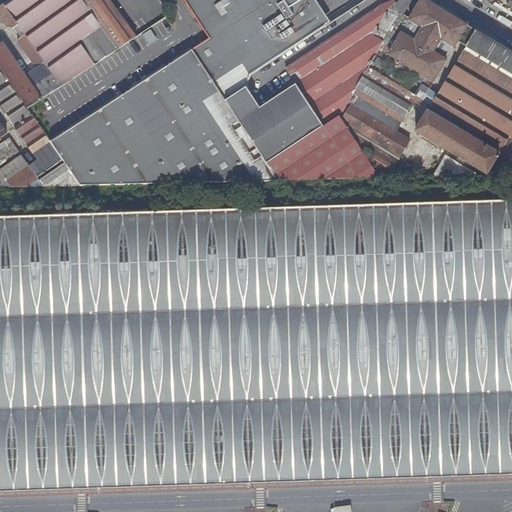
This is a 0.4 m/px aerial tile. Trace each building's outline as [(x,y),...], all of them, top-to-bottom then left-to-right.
[(117,50),(82,0),(8,0),(0,6),(0,16),(8,28),(13,28),(19,25),(25,35),(17,40),(33,64),(41,63),(44,62),(52,73),(32,87),(25,75),(4,45),(0,47),(0,67),(8,80),(9,82),(28,109),(43,99),(49,95),(117,50)] [(82,0),(117,50),(134,39),(107,0),(82,0)] [(278,57),(334,21),(321,0),(187,0),(213,39),(200,47),(219,76),(212,81),(225,101),(246,88),(250,77),(278,57)] [(402,10),(407,0),(402,0),(395,3),(392,0),(382,4),(285,67),(296,84),(259,108),(246,88),(225,101),(279,182),(381,179),(345,123),(339,127),(337,124),(328,130),(325,127),(342,117),(341,115),(380,48),(402,10)] [(285,67),(382,4),(379,0),(365,0),(334,21),(278,57),(285,67)] [(458,41),(467,25),(425,0),(420,0),(411,16),(402,10),(380,48),(433,81),(458,41)] [(466,46),(476,30),(467,25),(458,41),(466,46)] [(511,73),(511,51),(476,30),(466,46),(511,73)] [(499,154),(511,132),(511,73),(466,46),(416,130),(460,158),(487,174),(499,154)] [(279,182),(225,101),(212,81),(219,76),(200,47),(50,142),(62,160),(80,186),(279,182)] [(433,81),(380,48),(341,115),(342,117),(345,123),(381,179),(387,179),(398,160),(384,152),(388,148),(400,156),(410,140),(399,134),(433,81)] [(44,62),(41,63),(25,75),(32,87),(52,73),(44,62)] [(8,80),(0,84),(0,88),(9,82),(8,80)] [(50,142),(33,117),(28,109),(9,82),(0,88),(0,106),(12,125),(19,121),(20,123),(15,128),(32,154),(33,154),(50,142)] [(54,103),(49,95),(43,99),(48,107),(54,103)] [(48,107),(43,99),(28,109),(33,117),(48,107)] [(511,132),(499,154),(503,157),(511,161),(511,132)] [(0,143),(0,170),(20,157),(21,156),(8,138),(0,143)] [(37,178),(62,160),(50,142),(33,154),(37,161),(29,167),(37,178)] [(384,152),(398,160),(400,156),(388,148),(384,152)] [(0,170),(0,180),(6,182),(27,167),(20,157),(0,170)] [(511,161),(503,157),(501,162),(511,168),(511,161)] [(444,158),(431,178),(474,177),(444,158)] [(0,186),(1,186),(1,188),(80,186),(62,160),(37,178),(29,167),(27,167),(6,182),(0,180),(0,186)] [(511,168),(501,162),(492,177),(511,176),(511,168)] [(0,491),(483,475),(511,474),(511,201),(447,203),(447,184),(331,188),(332,207),(0,217),(0,491)] [(291,194),(281,194),(281,205),(291,204),(291,194)]
